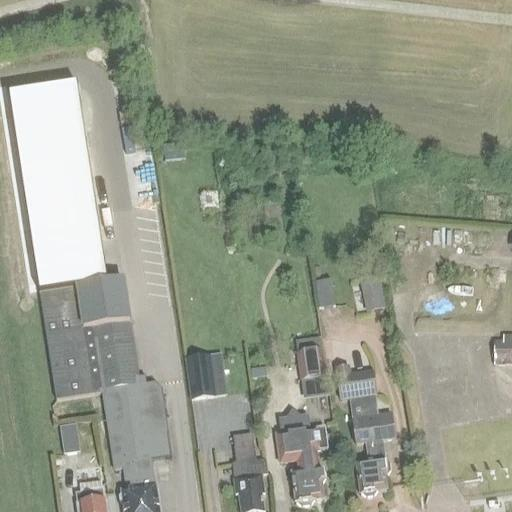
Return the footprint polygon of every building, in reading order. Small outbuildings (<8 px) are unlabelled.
[(183,146),(163,148),(164,162),(184,161),(183,146)] [(387,312),(380,279),(360,283),(366,316),(387,312)] [(316,309),(332,307),(329,280),(312,282),(316,309)] [(132,325),(126,282),(40,296),(56,403),(101,396),(114,474),(123,472),(125,492),(120,493),(122,511),(160,511),(156,487),(155,487),(152,463),(170,459),(167,437),(168,436),(162,392),(155,384),(146,386),(145,378),(139,379),(131,325),(132,325)] [(511,338),(505,339),(505,343),(493,343),(493,369),(511,369),(511,338)] [(328,399),(321,340),(295,343),(302,402),(328,399)] [(210,359),(186,362),(191,402),(215,399),(210,359)] [(351,377),(350,369),(335,372),(340,404),(349,403),(375,399),(377,399),(373,374),(351,377)] [(379,445),(391,444),(388,419),(378,420),(375,399),(349,403),(352,424),(349,424),(353,450),(363,448),(366,466),(353,468),(358,500),(360,500),(362,503),(370,502),(373,498),(382,497),(380,484),(381,484),(386,478),(385,470),(382,466),(379,445)] [(300,418),(292,412),(286,421),(278,422),(280,436),(274,437),(279,467),(297,465),(298,473),(290,474),(294,508),(301,511),(311,511),(316,505),(324,503),(323,488),(325,483),(324,474),(315,475),(312,455),(327,452),(325,429),(309,431),(308,417),(300,418)] [(80,455),(76,427),(60,429),(64,457),(80,455)] [(256,464),(254,447),(233,450),(235,465),(232,466),(234,482),(233,482),(235,500),(238,500),(239,511),(264,511),(263,499),(266,499),(263,478),(268,477),(266,462),(256,464)] [(104,502),(101,484),(79,486),(80,495),(75,496),(76,511),(106,511),(105,502),(104,502)]
